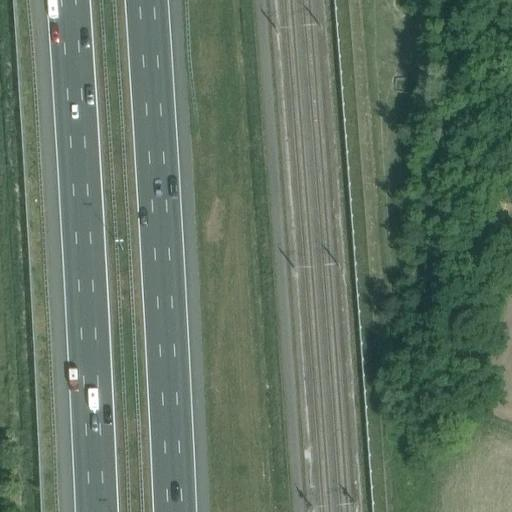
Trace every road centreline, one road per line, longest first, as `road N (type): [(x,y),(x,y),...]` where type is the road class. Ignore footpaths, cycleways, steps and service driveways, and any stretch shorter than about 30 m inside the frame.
road 1 (motorway): [(169,511),(138,0)]
road 2 (motorway): [(64,0),(93,511)]
